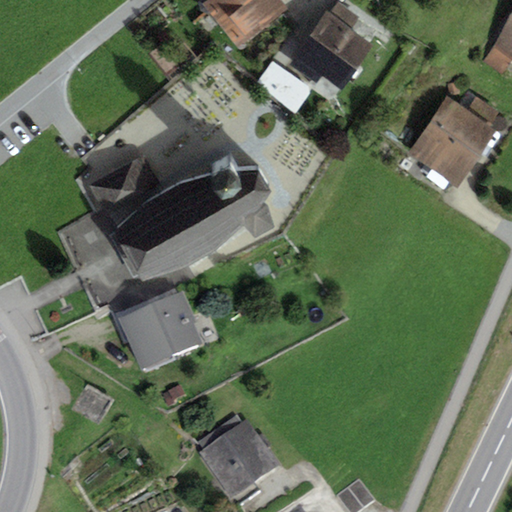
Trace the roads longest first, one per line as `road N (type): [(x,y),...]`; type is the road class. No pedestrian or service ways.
road 1 (residential): [(406,511),(511,273)]
road 2 (residential): [(145,0),(0,118)]
road 3 (tertiary): [(7,511),(21,425),(0,352)]
